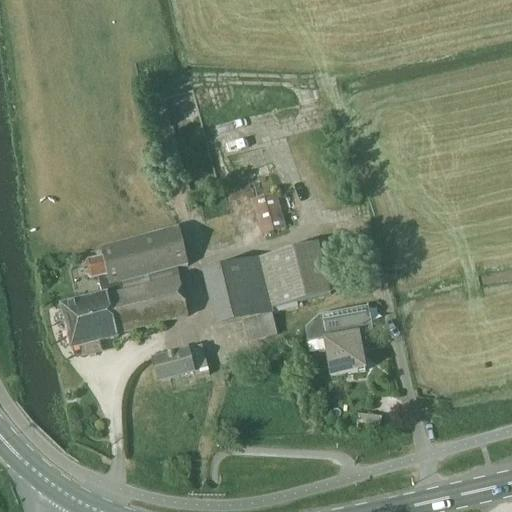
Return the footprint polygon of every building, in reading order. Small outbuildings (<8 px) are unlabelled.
[(262,237),(284,231),(275,195),(253,200),(262,237)] [(181,285),(177,270),(188,268),(179,229),(115,244),(128,297),(181,285)] [(115,244),(101,248),(103,259),(90,262),(84,269),(86,277),(94,280),(98,279),(102,297),(106,296),(108,302),(128,297),(115,244)] [(272,311),(332,296),(320,245),(204,273),(217,328),(244,322),(249,346),(279,339),(272,311)] [(104,342),(117,339),(116,337),(189,319),(181,285),(128,297),(108,302),(106,296),(102,297),(94,299),(104,342)] [(94,299),(62,306),(72,350),(104,342),(94,299)] [(333,380),(367,372),(357,330),(371,327),(366,305),(365,306),(365,307),(318,318),(307,329),(311,345),(324,342),(333,380)] [(195,380),(208,377),(202,348),(188,351),(194,375),(195,380)] [(188,351),(153,360),(159,383),(194,375),(188,351)] [(358,416),(357,426),(386,429),(387,419),(358,416)]
